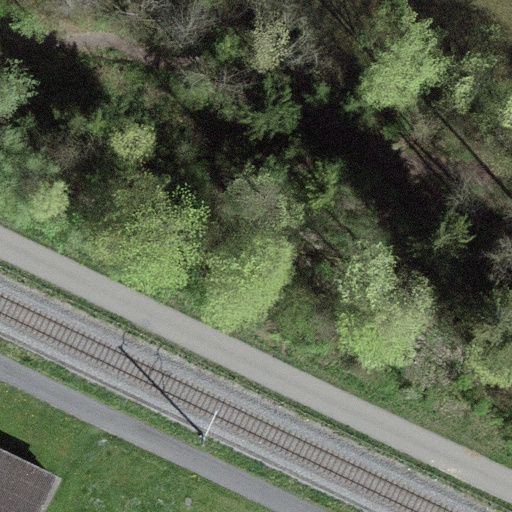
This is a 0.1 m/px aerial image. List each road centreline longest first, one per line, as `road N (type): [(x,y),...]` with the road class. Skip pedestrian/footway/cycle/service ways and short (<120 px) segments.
road 1 (unclassified): [(511,488),(0,243)]
road 2 (unclassified): [(298,511),(0,368)]
